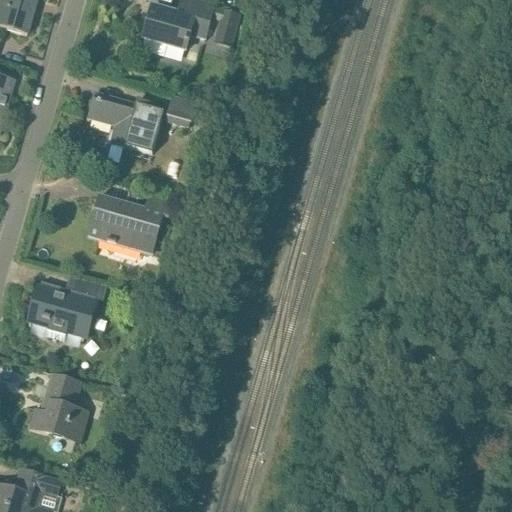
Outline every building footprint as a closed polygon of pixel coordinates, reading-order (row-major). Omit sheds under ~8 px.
[(0,0),(0,30),(26,37),(36,0),(0,0)] [(214,10),(215,7),(191,0),(181,0),(178,14),(153,7),(143,41),(186,53),(190,36),(205,40),(204,43),(205,43),(212,18),(214,10)] [(239,11),(240,11),(241,11),(242,11),(244,10),(245,10),(246,9),(246,8),(247,6),(247,5),(246,4),(246,2),(245,1),(244,1),(243,0),(238,0),(237,1),(236,2),(236,3),(235,4),(235,6),(235,7),(236,8),(237,9),(238,10),(239,11)] [(214,43),(231,48),(240,15),(222,10),(221,12),(214,10),(212,18),(220,21),(214,43)] [(13,84),(13,83),(0,79),(0,129),(4,114),(1,113),(9,83),(13,84)] [(172,98),(165,124),(189,131),(197,104),(172,98)] [(93,102),(88,121),(116,128),(111,146),(126,151),(126,149),(153,156),(164,114),(153,111),(154,106),(138,101),(137,106),(123,103),(121,109),(93,102)] [(201,112),(196,127),(207,131),(211,115),(201,112)] [(98,214),(93,229),(102,231),(99,242),(151,256),(158,231),(160,231),(164,218),(169,219),(174,203),(150,196),(146,212),(99,199),(95,213),(98,214)] [(66,337),(83,341),(82,343),(84,344),(96,300),(103,303),(107,288),(78,280),(74,293),(42,284),(30,329),(31,329),(32,327),(48,331),(46,338),(54,340),(53,343),(56,344),(57,341),(64,343),(66,337)] [(75,409),(82,385),(53,376),(42,413),(35,411),(29,432),(81,446),(90,414),(75,409)] [(0,511),(57,511),(61,500),(57,499),(61,483),(19,470),(13,491),(7,490),(6,491),(0,489),(0,511)]
